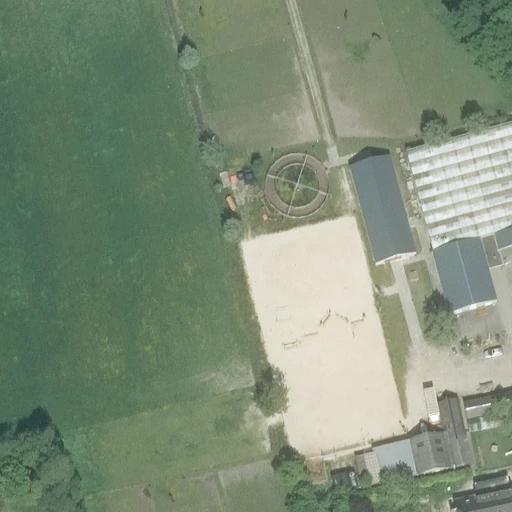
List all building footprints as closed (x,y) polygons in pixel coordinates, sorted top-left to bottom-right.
[(511,125),(405,154),(449,317),(496,304),(479,242),(511,232),(511,125)] [(389,158),(349,169),(375,267),(416,256),(389,158)] [(444,436),(372,452),(379,486),(472,466),(458,401),(437,405),(444,436)] [(475,402),(463,405),(467,421),(478,418),(475,402)] [(455,505),(456,511),(511,511),(511,492),(510,493),(507,480),(473,487),(476,501),(455,505)]
